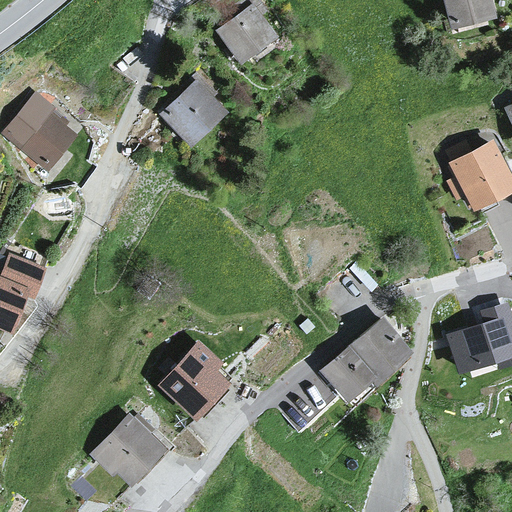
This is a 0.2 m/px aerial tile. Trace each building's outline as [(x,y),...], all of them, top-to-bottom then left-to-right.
[(436,0),(444,29),(483,20),(479,1),(484,0),(436,0)] [(252,4),(218,29),(241,60),(275,34),(252,4)] [(223,107),(198,80),(163,114),(189,140),(223,107)] [(50,105),(33,91),(3,131),(47,165),(72,132),(45,112),(50,105)] [(511,107),(500,112),(511,142),(511,107)] [(507,193),(485,147),(443,167),(451,184),(443,187),(452,205),(459,201),(465,213),(507,193)] [(41,267),(11,256),(3,278),(0,276),(0,319),(12,324),(24,290),(31,293),(41,267)] [(480,314),(444,325),(456,364),(496,352),(498,360),(511,355),(511,304),(508,293),(476,303),(480,314)] [(412,354),(382,321),(325,372),(350,400),(371,380),(376,386),(412,354)] [(221,360),(197,339),(158,383),(192,413),(224,378),(213,369),(221,360)] [(136,418),(131,413),(92,453),(111,471),(116,465),(129,478),(162,445),(148,431),(152,427),(139,415),(136,418)]
